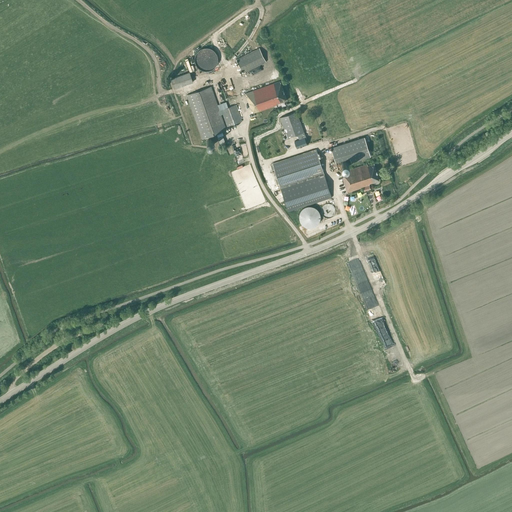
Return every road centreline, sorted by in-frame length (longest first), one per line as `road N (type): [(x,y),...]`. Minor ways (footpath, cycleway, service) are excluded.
road 1 (secondary): [(0,401),(138,316),(378,220),(511,133)]
road 2 (track): [(77,0),(148,51),(163,93),(226,68),(256,26),(257,0)]
road 3 (track): [(352,233),(414,379)]
